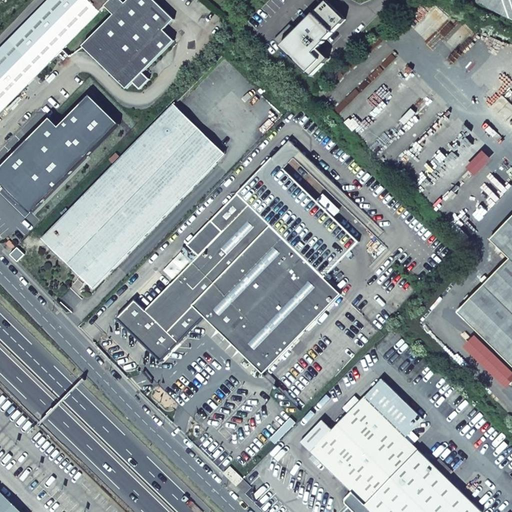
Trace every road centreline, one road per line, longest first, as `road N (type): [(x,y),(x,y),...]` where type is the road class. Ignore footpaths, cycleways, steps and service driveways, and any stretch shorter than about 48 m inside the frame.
road 1 (residential): [(0,265),(236,511)]
road 2 (motorway): [(191,511),(0,326)]
road 3 (motorway): [(0,362),(154,511)]
road 4 (unknown): [(0,248),(144,98)]
road 5 (unknown): [(100,511),(0,416)]
